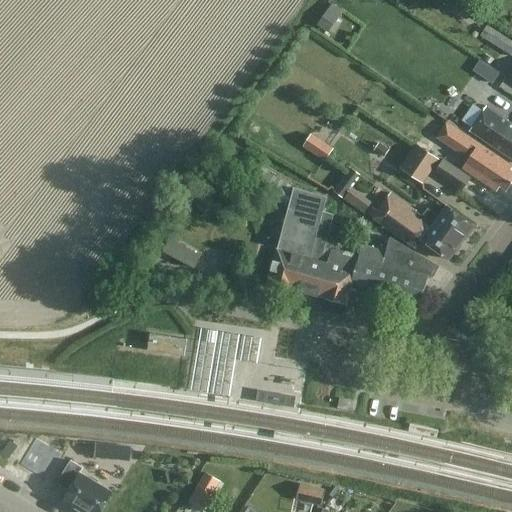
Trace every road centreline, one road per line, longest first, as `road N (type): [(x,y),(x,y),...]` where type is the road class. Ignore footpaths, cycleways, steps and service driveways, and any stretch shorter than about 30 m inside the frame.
road 1 (residential): [(473,358),(464,386),(450,396),(351,381),(338,369),(337,351),(360,333)]
road 2 (residential): [(360,333),(166,298)]
road 3 (residential): [(437,347),(463,295),(511,232)]
